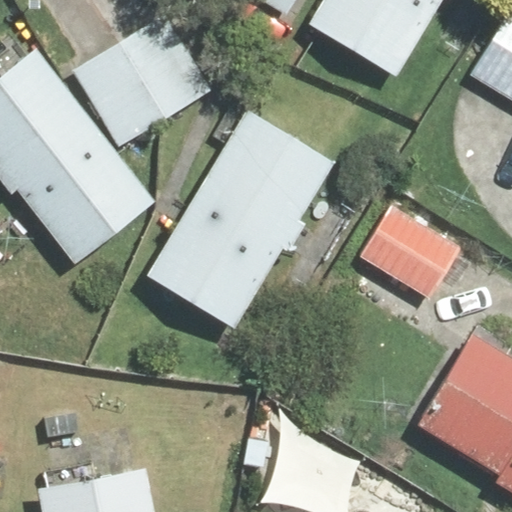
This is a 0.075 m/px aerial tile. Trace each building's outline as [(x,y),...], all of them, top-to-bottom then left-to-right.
[(312,0),(280,0),(304,14),(312,0)] [(447,0),(329,0),(318,19),(406,70),(447,0)] [(223,93),(177,19),(84,76),(130,150),(223,93)] [(511,21),(479,77),(511,96),(511,21)] [(160,198),(44,45),(0,77),(0,148),(6,157),(0,160),(0,166),(15,187),(24,181),(81,257),(160,198)] [(343,156),(253,104),(155,270),(245,323),(295,239),(303,244),(318,219),(309,214),(343,156)] [(472,244),(401,203),(371,255),(442,296),(472,244)] [(511,349),(495,339),(437,431),(511,477),(511,349)] [(165,511),(155,461),(46,483),(52,511),(165,511)]
